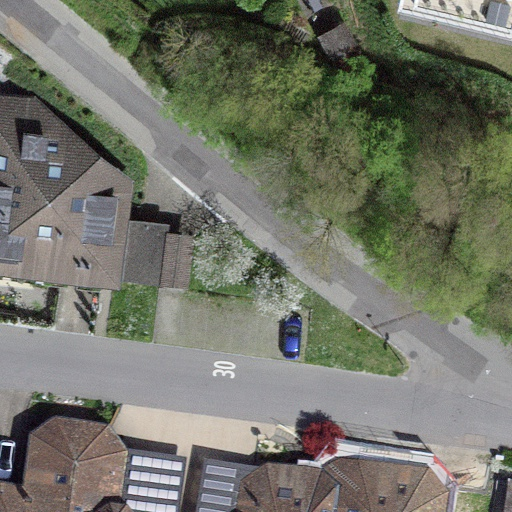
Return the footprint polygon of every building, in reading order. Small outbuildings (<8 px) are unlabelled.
[(511,0),(413,0),(411,9),(511,33),(511,29),(511,0)] [(27,104),(0,100),(0,254),(106,270),(111,228),(116,185),(27,104)] [(191,237),(111,228),(106,270),(186,279),(191,237)] [(26,430),(0,426),(0,490),(18,493),(26,430)] [(39,448),(32,507),(0,503),(0,511),(110,511),(116,458),(103,441),(57,434),(39,448)] [(340,511),(346,472),(334,470),(323,479),(323,486),(310,486),(269,479),(251,492),(248,511),(340,511)] [(436,511),(438,501),(423,483),(375,476),(367,483),(359,474),(346,472),(340,511),(436,511)]
